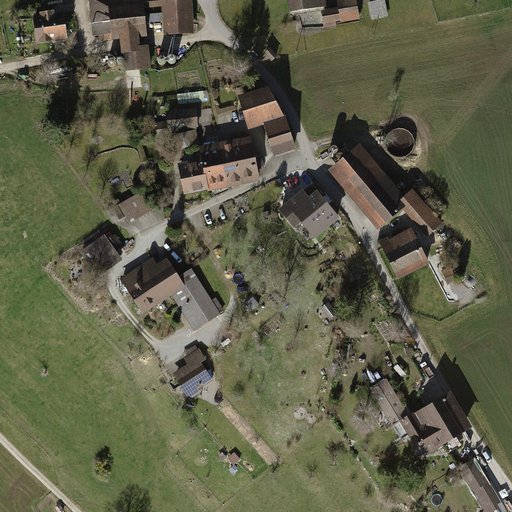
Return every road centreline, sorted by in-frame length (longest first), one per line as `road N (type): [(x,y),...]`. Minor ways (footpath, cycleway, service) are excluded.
road 1 (residential): [(308,160),(349,211),(511,491)]
road 2 (residential): [(308,160),(211,202),(137,247),(115,289),(119,306),(162,348),(189,347)]
road 3 (track): [(221,29),(0,68)]
road 4 (residential): [(209,9),(283,99),(308,160)]
